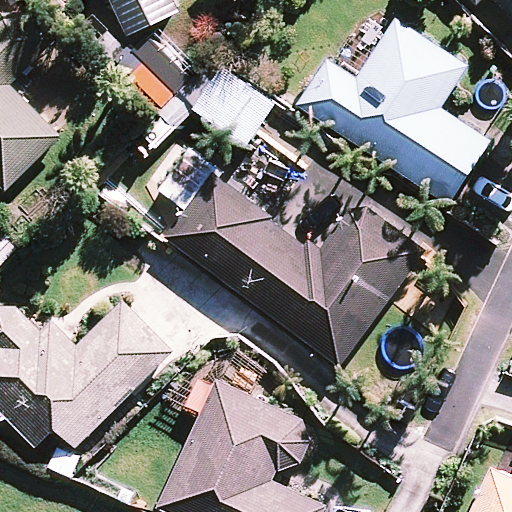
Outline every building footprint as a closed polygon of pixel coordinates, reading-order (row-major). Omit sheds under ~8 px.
[(111,0),(129,36),(180,12),(174,0),(111,0)] [(511,0),(474,0),(479,5),(483,0),(495,0),(511,17),(511,0)] [(0,15),(0,182),(7,190),(62,137),(10,84),(60,37),(34,11),(5,12),(0,16),(0,15)] [(470,64),(398,17),(359,77),(329,58),(298,104),(450,202),(492,139),(442,107),(470,64)] [(166,52),(145,71),(170,100),(191,81),(166,52)] [(273,101),(226,67),(197,107),(244,141),(273,101)] [(216,170),(167,236),(342,366),(429,249),(371,205),(353,207),(322,248),(310,239),(306,245),(273,220),(277,215),(216,170)] [(79,344),(53,318),(43,327),(20,304),(0,304),(0,407),(37,444),(57,424),(78,446),(174,352),(124,300),(79,344)] [(217,378),(159,506),(172,511),(325,511),(329,503),(275,478),(279,468),(280,468),(303,461),(312,441),(304,417),(217,378)] [(511,511),(511,474),(494,466),(472,511),(511,511)]
